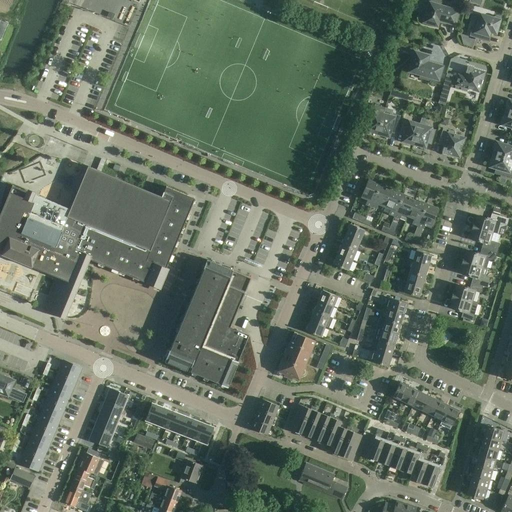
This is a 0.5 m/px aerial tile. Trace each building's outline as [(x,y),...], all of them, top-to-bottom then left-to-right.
[(421,17),(420,19),(421,20),(421,22),(423,22),(429,24),(436,26),(438,20),(454,24),(459,7),(441,2),(434,0),(429,0),(429,3),(425,15),(423,15),(422,16),(421,17)] [(492,18),(480,15),(476,25),(472,24),(469,36),(486,41),(489,32),(495,33),(497,26),(498,26),(499,20),(499,19),(499,17),(497,16),(496,16),(494,16),(493,17),(492,18)] [(474,40),(459,35),(461,44),(472,47),(474,40)] [(436,84),(441,66),(426,62),(427,56),(420,54),(420,53),(414,51),(413,51),(411,52),(410,53),(410,55),(410,57),(411,58),(412,59),(409,71),(419,74),(418,78),(436,84)] [(478,92),(483,72),(473,69),(473,68),(467,66),(463,77),(458,75),(454,88),(466,92),(467,88),(478,92)] [(438,104),(435,113),(441,115),(443,106),(438,104)] [(382,114),(377,133),(382,135),(382,136),(387,138),(390,130),(395,131),(400,116),(391,113),(391,112),(389,110),(388,109),(386,108),(384,108),(382,114)] [(382,114),(372,111),(366,110),(363,122),(368,123),(366,131),(372,133),(372,132),(377,133),(382,114)] [(511,114),(505,112),(503,117),(502,116),(501,117),(500,119),(500,120),(500,122),(500,124),(511,127),(511,131),(511,133),(511,114)] [(441,117),(439,124),(445,126),(447,119),(441,117)] [(419,125),(413,144),(418,145),(418,147),(424,148),(426,140),(432,142),(435,130),(430,128),(427,127),(428,124),(427,122),(426,121),(424,119),(422,119),(421,118),(419,125)] [(413,144),(419,125),(408,122),(403,120),(399,133),(405,134),(402,142),(408,144),(409,143),(413,144)] [(459,157),(464,138),(453,135),(454,131),(442,128),(442,129),(438,141),(444,143),(441,153),(447,155),(448,154),(459,157)] [(492,146),(492,147),(493,149),(494,149),(492,154),(497,156),(511,160),(511,141),(509,140),(508,146),(496,142),(495,142),(494,143),(493,144),(492,146)] [(487,163),(487,164),(488,166),(489,166),(501,170),(499,175),(511,179),(511,176),(511,160),(497,156),(492,154),(491,159),(490,159),(489,160),(488,161),(487,163)] [(9,192),(0,213),(0,253),(58,277),(45,311),(60,317),(65,319),(86,269),(89,260),(145,282),(144,283),(153,287),(160,289),(168,269),(165,268),(191,203),(186,202),(188,197),(188,196),(165,187),(163,192),(161,196),(154,193),(149,191),(142,189),(132,184),(122,180),(115,177),(101,171),(95,169),(87,166),(84,173),(70,209),(65,207),(34,194),(12,185),(9,192)] [(370,207),(379,184),(367,180),(360,197),(366,200),(364,205),(370,207)] [(383,207),(391,189),(379,184),(370,207),(375,209),(377,205),(383,207)] [(393,216),(402,194),(391,189),(383,207),(390,209),(388,214),(393,216)] [(407,217),(414,199),(402,194),(393,216),(399,219),(401,214),(407,217)] [(416,226),(426,204),(414,199),(407,217),(413,219),(411,224),(416,226)] [(426,204),(416,226),(422,228),(423,225),(430,228),(431,228),(432,228),(432,227),(433,227),(436,219),(433,218),(438,209),(426,204)] [(363,223),(365,219),(366,218),(354,213),(351,218),(363,223)] [(473,221),(472,227),(492,233),(493,232),(497,234),(499,226),(506,225),(507,218),(502,217),(491,213),(489,219),(483,218),(476,215),(474,222),(473,221)] [(345,234),(360,240),(364,230),(349,224),(345,234)] [(471,233),(469,239),(482,243),(481,248),(492,251),(496,253),(499,243),(490,240),(492,233),(472,227),(470,233),(471,233)] [(356,250),(360,240),(345,234),(341,243),(356,250)] [(352,260),(356,250),(341,243),(337,253),(352,260)] [(463,256),(461,262),(481,267),(482,267),(483,268),(486,268),(488,261),(494,259),(496,253),(492,251),(481,248),(479,254),(466,250),(464,256),(463,256)] [(411,261),(427,265),(431,255),(415,250),(411,261)] [(348,271),(352,260),(337,253),(333,264),(348,271)] [(166,357),(164,361),(189,372),(189,371),(199,375),(214,382),(218,384),(227,387),(249,335),(230,327),(250,278),(206,260),(201,273),(179,326),(177,330),(171,345),(171,344),(170,346),(169,349),(167,354),(166,357)] [(424,276),(427,265),(411,261),(408,271),(424,276)] [(461,268),(459,273),(472,277),(470,283),(482,286),(485,287),(487,288),(490,277),(480,275),(482,267),(481,267),(461,262),(460,268),(461,268)] [(421,286),(424,276),(408,271),(406,281),(421,286)] [(371,282),(374,276),(365,273),(363,279),(371,282)] [(421,286),(406,281),(405,281),(399,280),(396,293),(402,294),(403,292),(418,297),(421,286)] [(453,290),(451,297),(472,302),(475,291),(480,292),(484,293),(485,287),(482,286),(470,283),(469,288),(456,285),(454,291),(453,290)] [(318,301),(333,307),(337,296),(322,290),(318,301)] [(388,309),(403,313),(405,308),(407,309),(408,303),(388,297),(385,309),(387,310),(388,309)] [(450,303),(449,308),(462,312),(460,317),(472,321),(474,314),(469,313),(472,302),(451,297),(450,303)] [(329,316),(333,307),(318,301),(314,310),(329,316)] [(400,323),(403,313),(388,309),(387,310),(385,319),(400,323)] [(325,327),(329,316),(314,310),(310,320),(325,327)] [(400,323),(385,319),(379,317),(376,328),(397,334),(400,323)] [(321,337),(325,327),(310,320),(305,331),(321,337)] [(394,345),(397,334),(376,328),(373,338),(378,340),(394,345)] [(298,380),(314,341),(294,332),(278,371),(277,373),(280,374),(280,375),(294,380),(297,381),(298,380)] [(345,348),(348,340),(342,337),(339,345),(345,348)] [(391,355),(394,345),(378,340),(375,350),(376,350),(391,355)] [(322,370),(332,346),(326,344),(316,367),(322,370)] [(376,350),(375,350),(373,349),(369,361),(389,367),(390,362),(389,361),(391,355),(376,350)] [(63,360),(57,373),(75,381),(81,368),(63,360)] [(47,363),(42,374),(46,375),(51,364),(47,363)] [(511,380),(511,369),(504,367),(501,377),(511,380)] [(0,373),(0,392),(23,402),(26,394),(11,387),(14,381),(4,376),(0,373)] [(57,373),(52,386),(70,394),(75,381),(57,373)] [(403,402),(410,387),(400,382),(397,388),(392,385),(388,395),(403,402)] [(52,386),(47,398),(65,406),(70,394),(52,386)] [(413,407),(420,391),(410,387),(403,402),(413,407)] [(36,388),(32,399),(36,401),(40,390),(36,388)] [(109,388),(104,401),(122,408),(127,395),(109,388)] [(422,411),(429,396),(420,391),(413,407),(422,411)] [(432,416),(439,401),(429,396),(422,411),(432,416)] [(47,398),(41,411),(59,419),(65,406),(47,398)] [(258,409),(275,415),(279,406),(262,399),(258,409)] [(104,401),(98,414),(117,421),(122,408),(104,401)] [(441,420),(448,405),(439,401),(432,416),(441,420)] [(152,403),(145,420),(156,424),(162,407),(152,403)] [(298,404),(288,428),(299,433),(302,434),(313,407),(311,406),(310,408),(299,404),(298,404)] [(441,420),(439,424),(449,429),(458,410),(448,405),(441,420)] [(162,407),(156,424),(166,428),(172,411),(162,407)] [(313,407),(302,434),(311,438),(321,413),(314,410),(315,408),(313,407)] [(271,425),(275,415),(258,409),(254,418),(271,425)] [(389,410),(385,418),(387,419),(393,421),(396,413),(389,410)] [(41,411),(36,424),(54,432),(59,419),(41,411)] [(172,411),(166,428),(176,432),(182,415),(172,411)] [(321,413),(311,438),(320,442),(332,414),(330,414),(329,416),(321,413)] [(26,414),(22,425),(25,426),(30,415),(26,414)] [(98,414),(93,427),(112,434),(117,421),(98,414)] [(332,414),(320,442),(321,442),(330,445),(330,446),(338,426),(340,421),(333,418),(334,415),(332,415),(332,414)] [(182,415),(176,432),(186,436),(192,419),(182,415)] [(267,435),(271,425),(254,418),(250,428),(267,435)] [(192,419),(186,436),(196,439),(202,423),(192,419)] [(202,423),(196,439),(207,444),(213,427),(202,423)] [(36,424),(30,437),(48,445),(54,432),(36,424)] [(330,445),(328,450),(337,454),(349,427),(347,426),(346,429),(338,426),(330,446),(330,445)] [(483,436),(501,441),(504,430),(486,426),(483,436)] [(93,427),(88,440),(107,447),(112,434),(93,427)] [(349,427),(337,454),(341,456),(352,460),(362,435),(351,431),(350,431),(351,428),(349,427)] [(430,427),(427,435),(433,438),(436,430),(430,427)] [(137,433),(134,442),(151,449),(154,440),(137,433)] [(368,433),(360,454),(374,460),(377,461),(386,439),(382,438),(374,435),(368,433)] [(498,451),(501,441),(483,436),(481,445),(498,451)] [(30,437),(25,450),(43,458),(48,445),(30,437)] [(15,439),(11,450),(15,452),(19,441),(15,439)] [(386,439),(377,461),(388,465),(389,466),(397,444),(396,443),(386,439)] [(397,444),(389,466),(400,470),(408,448),(397,444)] [(495,461),(498,451),(481,445),(478,455),(495,461)] [(81,458),(78,467),(90,472),(93,473),(96,475),(102,461),(99,460),(97,459),(100,453),(88,448),(85,454),(84,453),(82,458),(81,458)] [(408,448),(400,470),(401,470),(411,474),(419,452),(410,448),(408,448)] [(25,450),(20,463),(38,471),(43,458),(25,450)] [(176,454),(175,458),(182,461),(185,455),(177,452),(176,454)] [(411,474),(409,478),(420,483),(429,461),(421,458),(422,453),(419,452),(411,474)] [(492,471),(495,461),(478,455),(475,465),(492,471)] [(195,483),(202,465),(187,459),(180,477),(195,483)] [(429,461),(420,483),(423,484),(432,487),(440,468),(441,469),(442,467),(442,466),(441,466),(431,462),(429,461)] [(327,493),(331,482),(334,476),(334,475),(305,463),(298,480),(303,482),(302,483),(327,493)] [(490,480),(492,471),(475,465),(472,475),(490,480)] [(78,467),(74,476),(86,481),(92,484),(95,485),(97,481),(94,479),(88,477),(90,472),(78,467)] [(14,468),(9,479),(19,484),(24,472),(14,468)] [(24,472),(19,484),(29,488),(34,476),(24,472)] [(145,472),(142,481),(152,484),(155,476),(145,472)] [(487,490),(490,480),(472,475),(469,485),(487,490)] [(74,476),(71,485),(78,488),(80,489),(82,490),(83,490),(84,485),(90,488),(93,489),(95,485),(92,484),(86,481),(74,476)] [(500,476),(498,482),(507,486),(509,480),(502,477),(500,476)] [(163,497),(176,502),(181,490),(168,485),(169,482),(157,477),(154,486),(165,491),(163,497)] [(331,482),(327,493),(342,500),(347,487),(335,482),(335,483),(331,482)] [(498,482),(496,488),(505,491),(505,490),(507,486),(498,482)] [(67,494),(79,498),(79,500),(80,500),(85,503),(86,503),(87,503),(91,494),(82,490),(80,489),(78,488),(71,485),(67,494)] [(484,500),(487,490),(469,485),(466,495),(484,500)] [(163,497),(151,492),(149,497),(161,502),(159,508),(168,511),(172,511),(176,502),(163,497)] [(67,495),(64,502),(82,510),(85,503),(80,500),(79,500),(79,498),(67,494),(67,495)] [(503,511),(511,511),(511,510),(511,495),(508,494),(500,510),(503,511)] [(403,511),(406,504),(395,501),(394,505),(392,511),(403,511)] [(392,511),(394,505),(384,502),(381,511),(392,511)]
